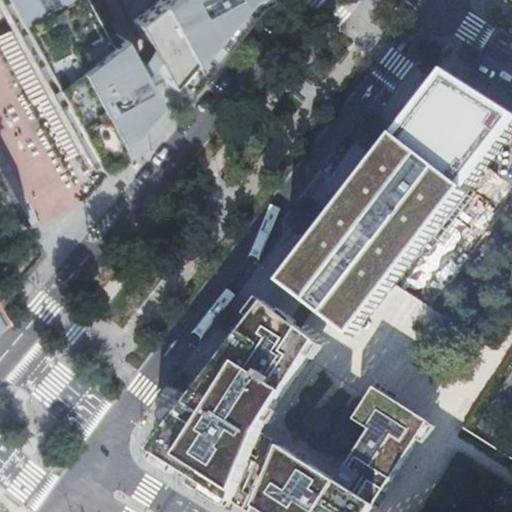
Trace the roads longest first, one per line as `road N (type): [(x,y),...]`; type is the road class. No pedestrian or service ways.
road 1 (residential): [(108,436),(437,9)]
road 2 (residential): [(304,0),(9,349)]
road 3 (residential): [(108,436),(90,407),(9,349)]
